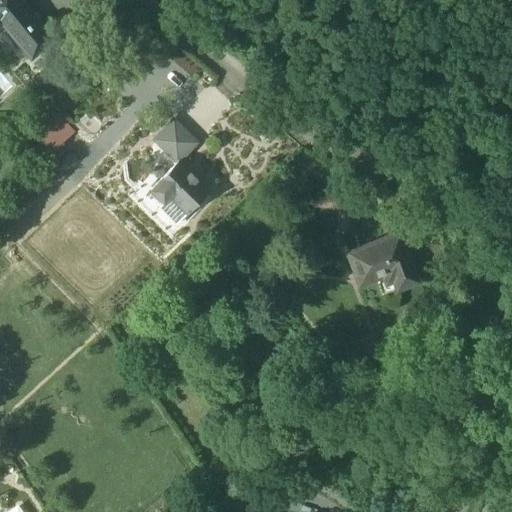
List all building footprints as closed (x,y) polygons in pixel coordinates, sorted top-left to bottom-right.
[(20,0),(0,0),(0,26),(2,24),(32,58),(54,39),(20,0)] [(121,17),(103,32),(118,51),(137,36),(121,17)] [(53,149),(74,128),(60,114),(39,134),(53,149)] [(195,141),(173,119),(155,138),(178,159),(178,158),(195,141)] [(324,169),(303,155),(296,166),(318,179),(324,169)] [(209,189),(178,158),(178,159),(150,187),(163,200),(169,194),(187,212),(209,189)] [(187,212),(169,194),(163,200),(158,204),(176,222),(181,216),(182,216),(187,212)] [(398,233),(347,251),(358,283),(390,272),(397,289),(416,282),(398,233)] [(26,511),(20,502),(4,511),(26,511)]
